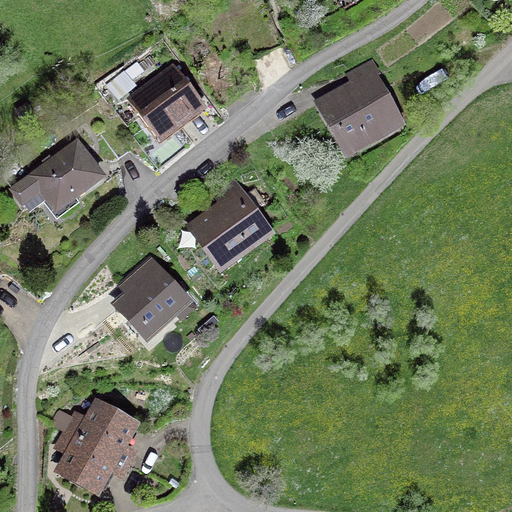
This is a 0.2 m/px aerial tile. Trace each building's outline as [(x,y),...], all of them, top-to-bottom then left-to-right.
[(251,54),(281,42),(269,13),(239,25),(251,54)] [(371,62),(346,75),(353,89),(324,105),(348,150),(395,124),(370,80),(378,76),(371,62)] [(161,135),(197,108),(172,74),(136,101),(161,135)] [(118,159),(130,151),(113,127),(102,136),(118,159)] [(77,144),(13,191),(22,203),(40,190),(54,209),(73,196),(74,198),(102,178),(77,144)] [(222,265),(264,234),(238,198),(244,194),(234,180),(213,195),(223,208),(196,228),(222,265)] [(126,279),(138,292),(122,305),(151,338),(172,319),(168,315),(181,303),(157,276),(161,272),(149,259),(126,279)] [(75,416),(66,432),(127,466),(130,461),(128,451),(121,448),(132,428),(97,408),(88,423),(75,416)] [(124,472),(127,466),(66,432),(57,447),(70,454),(62,470),(97,490),(108,470),(115,474),(124,472)]
